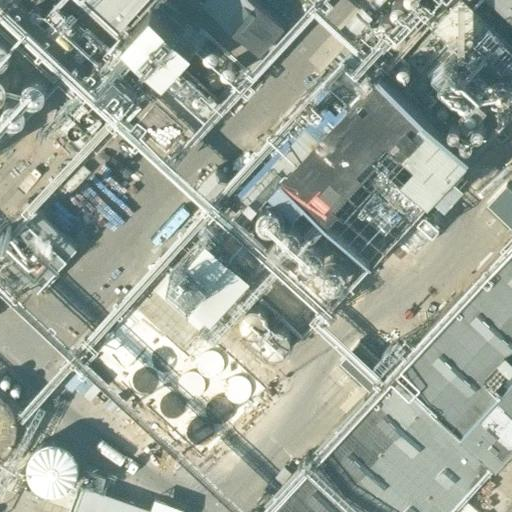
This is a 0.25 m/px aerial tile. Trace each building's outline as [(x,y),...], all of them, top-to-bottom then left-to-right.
[(284,26),(255,0),(204,0),(203,2),(260,53),(284,26)] [(511,27),(482,0),(446,0),(434,12),(508,81),(511,76),(511,27)] [(188,83),(158,53),(143,68),(173,98),(188,83)] [(471,152),(381,70),(350,103),(313,143),(310,146),(288,170),(275,158),(243,192),(256,204),(270,189),(295,213),(308,199),(372,259),(471,152)] [(326,80),(289,120),(313,143),(350,103),(326,80)] [(297,134),(275,158),(288,170),(310,146),(297,134)] [(53,144),(52,169),(62,170),(63,145),(53,144)] [(511,236),(463,289),(464,290),(267,500),(279,511),(452,511),(495,466),(460,433),(511,377),(511,236)] [(511,377),(460,433),(495,466),(511,447),(511,377)] [(29,465),(32,475),(39,482),(48,486),(58,487),(67,484),(75,478),(79,469),(80,460),(78,450),(72,442),(63,437),(53,436),(43,439),(35,445),(30,454),(29,465)] [(186,463),(176,454),(170,461),(180,469),(186,463)] [(148,511),(151,506),(87,483),(76,511),(148,511)] [(183,511),(186,506),(157,495),(150,511),(183,511)] [(279,511),(267,500),(255,511),(279,511)]
